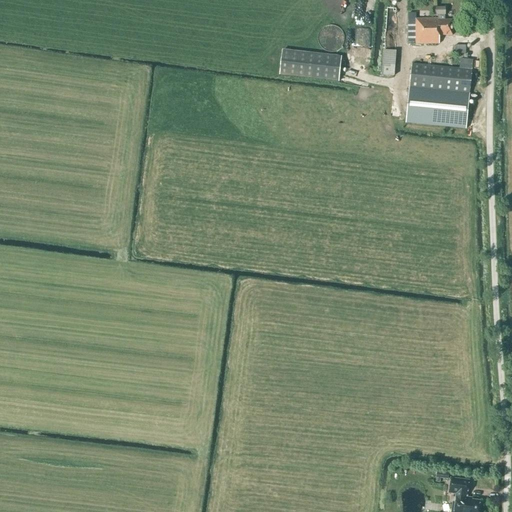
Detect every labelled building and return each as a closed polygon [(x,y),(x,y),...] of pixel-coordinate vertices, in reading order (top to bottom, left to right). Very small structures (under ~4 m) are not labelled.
[(452,21),(445,21),(445,16),(445,8),(434,8),(434,16),(438,16),(438,20),(415,20),(415,14),(408,14),(408,45),(439,44),(439,36),(452,36),(452,21)] [(465,46),(454,46),(454,54),(465,54),(465,46)] [(279,76),(339,82),(342,57),(282,50),(279,76)] [(380,75),(393,75),(394,51),(381,50),(380,75)] [(460,59),(459,68),(411,64),(409,89),(414,89),(470,95),(473,60),(460,59)] [(466,129),(470,95),(414,89),(410,89),(406,123),(466,129)] [(448,480),(449,473),(437,471),(436,478),(448,480)] [(478,511),(479,502),(471,501),(472,499),(467,499),(467,501),(465,501),(465,495),(467,495),(468,482),(452,480),(450,493),(457,494),(455,504),(453,504),(452,511),(478,511)]
